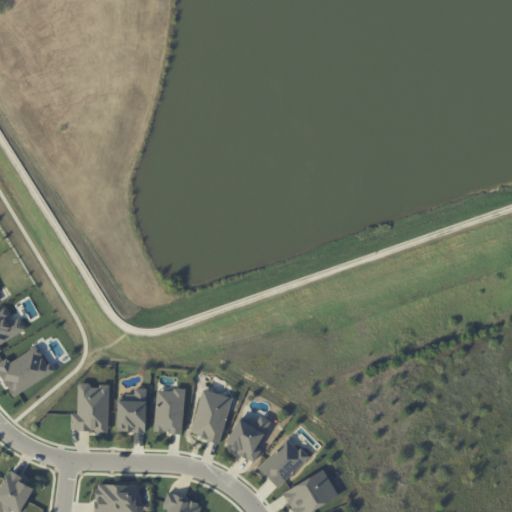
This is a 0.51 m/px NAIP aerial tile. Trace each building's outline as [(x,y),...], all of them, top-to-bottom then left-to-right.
[(0,309),(0,351),(2,351),(0,346),(0,344),(26,329),(20,317),(14,321),(6,306),(0,309)] [(0,362),(0,374),(14,396),(54,371),(37,345),(10,362),(7,358),(0,362)] [(109,385),(78,384),(77,413),(72,413),(71,430),(108,431),(109,385)] [(118,396),(117,431),(146,432),(147,389),(134,389),(134,396),(118,396)] [(185,390),(156,389),(154,432),(182,433),(185,390)] [(190,434),(220,442),(232,398),(202,389),(190,434)] [(241,415),(225,446),(254,461),(261,450),(257,447),(270,421),(260,416),(256,423),(241,415)] [(308,457),(287,438),(258,468),(278,488),(308,457)] [(11,511),(20,511),(34,485),(10,471),(0,489),(0,511),(3,508),(11,511)] [(308,511),(338,499),(326,471),(283,490),(293,511),(308,511)] [(94,511),(137,511),(138,485),(95,484),(94,511)] [(166,511),(198,511),(202,503),(167,492),(163,506),(168,508),(166,511)]
